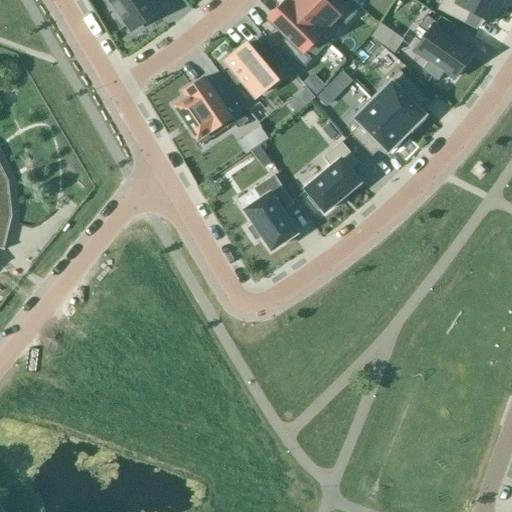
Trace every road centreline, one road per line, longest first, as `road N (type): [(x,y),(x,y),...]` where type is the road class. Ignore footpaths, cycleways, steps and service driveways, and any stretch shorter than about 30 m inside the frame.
road 1 (residential): [(166,178),(236,297),(262,303),(396,204),(511,67)]
road 2 (residential): [(0,362),(139,192),(166,178)]
road 3 (residential): [(112,88),(234,0)]
